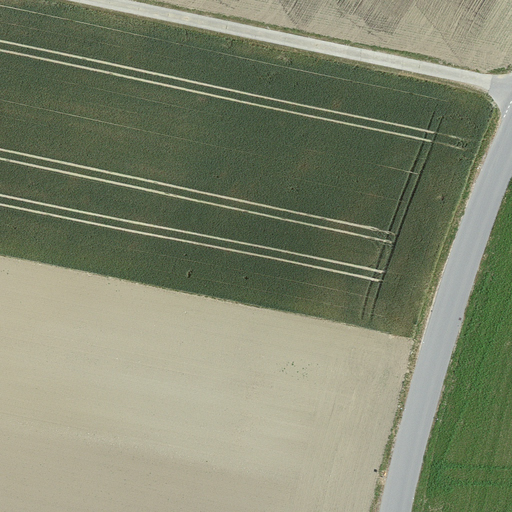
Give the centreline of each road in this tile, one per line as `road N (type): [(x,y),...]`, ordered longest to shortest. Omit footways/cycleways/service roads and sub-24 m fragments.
road 1 (track): [(88,0),(511,88)]
road 2 (tertiary): [(395,511),(439,343),(511,143)]
